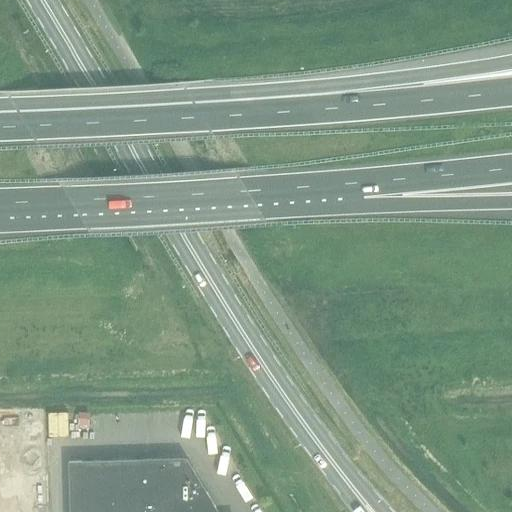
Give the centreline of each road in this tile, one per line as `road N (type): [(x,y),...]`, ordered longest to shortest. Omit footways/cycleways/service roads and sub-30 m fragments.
road 1 (secondary): [(336,467),(210,279),(42,0)]
road 2 (motorway): [(0,204),(363,182)]
road 3 (motorway): [(322,109),(0,125)]
road 4 (motorway): [(511,64),(322,109)]
road 5 (motorway): [(511,90),(322,109)]
road 6 (motorway): [(363,182),(511,200)]
road 7 (motorway): [(363,182),(511,169)]
